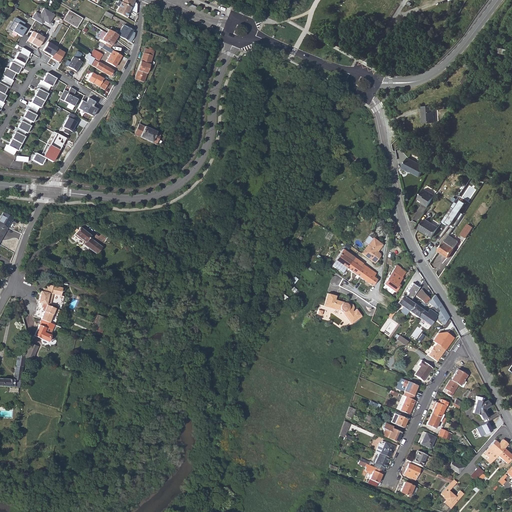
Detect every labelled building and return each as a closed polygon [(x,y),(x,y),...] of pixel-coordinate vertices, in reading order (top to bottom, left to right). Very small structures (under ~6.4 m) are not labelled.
[(134,1),(131,0),(122,0),(121,2),(120,2),(115,12),(125,17),(128,11),(130,12),(134,14),(136,15),(137,5),(134,1)] [(82,19),(68,10),(63,20),(76,28),(82,19)] [(8,30),(20,38),(25,30),(21,28),(24,24),(15,19),(8,30)] [(122,25),(117,35),(123,39),(129,44),(133,38),(129,36),(132,31),(122,25)] [(113,33),(108,30),(104,36),(103,39),(102,38),(101,39),(99,38),(98,39),(102,41),(106,43),(104,45),(109,48),(117,35),(113,33)] [(29,44),(37,49),(43,39),(35,35),(29,44)] [(50,59),(57,64),(63,54),(55,50),(56,49),(47,43),(41,52),(50,58),(50,59)] [(112,51),(112,50),(109,48),(104,45),(102,48),(110,53),(105,61),(115,67),(121,57),(112,51)] [(24,51),(21,49),(19,53),(18,52),(14,60),(17,61),(23,64),(27,58),(27,57),(22,55),(24,51)] [(102,54),(95,51),(91,57),(94,59),(98,61),(102,54)] [(72,58),(66,68),(76,73),(81,64),(77,61),(80,55),(76,52),(72,58)] [(88,68),(90,65),(93,60),(94,59),(91,57),(89,56),(90,55),(90,54),(87,52),(83,61),(86,63),(84,65),(88,68)] [(143,53),(134,79),(143,82),(152,56),(150,55),(143,53)] [(17,61),(14,60),(12,63),(11,62),(7,69),(15,74),(17,75),(20,68),(15,65),(17,61)] [(90,65),(109,77),(112,72),(93,60),(90,65)] [(11,81),(15,74),(7,69),(5,68),(1,75),(2,76),(0,80),(4,82),(6,78),(11,81)] [(56,78),(46,73),(41,81),(41,82),(46,84),(44,88),(48,90),(50,86),(51,87),(56,78)] [(86,81),(103,91),(108,84),(91,74),(86,81)] [(44,88),(42,92),(37,89),(34,96),(43,101),(47,94),(46,94),(48,90),(44,88)] [(60,99),(74,107),(78,100),(74,97),(72,97),(74,94),(75,94),(77,91),(71,88),(69,92),(65,90),(60,99)] [(43,101),(34,96),(30,103),(35,106),(33,109),(36,111),(38,108),(40,108),(43,101)] [(93,106),(95,101),(88,97),(86,102),(81,100),(77,108),(93,116),(97,108),(93,106)] [(422,107),(424,124),(435,123),(433,106),(422,107)] [(36,111),(33,109),(31,113),(26,110),(26,111),(22,118),(27,120),(31,122),(32,123),(36,116),(34,115),(36,111)] [(71,114),(63,128),(66,129),(64,133),(69,135),(70,135),(72,132),(73,133),(75,129),(74,129),(77,122),(76,122),(78,118),(71,114)] [(29,126),(31,122),(27,120),(25,124),(20,121),(16,128),(21,131),(25,133),(26,133),(30,126),(29,126)] [(160,134),(138,124),(135,131),(133,134),(155,144),(160,134)] [(14,132),(11,139),(21,144),(24,137),(23,136),(25,133),(21,131),(20,134),(15,132),(14,132)] [(21,144),(11,139),(7,146),(12,149),(10,153),(13,155),(16,150),(17,151),(21,144)] [(7,146),(5,145),(3,149),(10,153),(12,149),(7,146)] [(45,158),(35,153),(32,160),(41,165),(45,158)] [(407,170),(419,176),(425,166),(409,157),(402,168),(407,171),(407,170)] [(468,185),(461,195),(468,199),(475,189),(468,185)] [(424,205),(427,207),(434,196),(424,189),(417,199),(421,202),(424,204),(424,205)] [(460,205),(455,202),(453,206),(448,212),(441,223),(446,226),(449,223),(454,226),(463,214),(457,210),(460,205)] [(419,229),(432,237),(438,228),(429,222),(425,219),(419,229)] [(463,232),(469,236),(476,225),(470,221),(463,232)] [(92,238),(79,226),(73,234),(83,242),(83,243),(97,254),(101,247),(91,239),(92,238)] [(459,237),(451,232),(448,236),(458,242),(460,239),(459,237)] [(458,242),(448,236),(438,251),(448,257),(454,249),(454,248),(458,242)] [(381,244),(373,238),(367,245),(368,246),(361,253),(374,263),(380,256),(380,253),(376,251),(381,244)] [(363,263),(357,259),(342,250),(335,260),(372,285),(376,278),(373,276),(375,273),(362,264),(363,263)] [(383,283),(385,284),(394,291),(395,291),(400,285),(398,283),(402,278),(401,277),(405,272),(400,268),(400,267),(396,265),(383,283)] [(41,291),(38,302),(42,304),(43,303),(44,303),(45,303),(45,302),(46,303),(49,304),(49,302),(45,301),(47,296),(50,297),(52,291),(59,292),(61,285),(47,283),(46,288),(46,291),(43,291),(41,290),(41,291)] [(404,307),(408,310),(413,303),(409,301),(418,288),(412,283),(406,292),(408,293),(405,298),(402,296),(398,302),(404,307)] [(383,287),(392,294),(394,291),(385,284),(383,287)] [(427,310),(424,308),(423,310),(418,317),(429,324),(430,325),(436,315),(443,324),(449,317),(430,288),(424,293),(419,298),(422,301),(425,305),(428,303),(435,309),(433,311),(428,309),(427,310)] [(416,295),(419,298),(424,293),(422,289),(418,292),(416,295)] [(325,305),(328,293),(327,293),(323,306),(339,310),(342,312),(351,324),(361,316),(361,315),(351,322),(343,311),(340,309),(325,305)] [(335,296),(328,293),(325,305),(340,309),(343,311),(351,322),(361,315),(356,309),(353,311),(352,310),(352,309),(353,309),(353,308),(353,307),(353,306),(352,305),(352,304),(351,304),(350,303),(349,303),(348,304),(347,305),(344,303),(345,302),(334,299),(335,296)] [(44,311),(48,313),(52,315),(54,311),(59,313),(60,311),(60,310),(49,306),(50,304),(49,304),(46,303),(45,302),(45,303),(44,303),(43,303),(42,304),(41,307),(43,307),(42,310),(44,311)] [(423,310),(413,303),(408,310),(418,317),(423,310)] [(408,310),(403,306),(400,310),(406,314),(408,310)] [(49,323),(52,315),(48,313),(44,311),(41,319),(48,322),(49,323)] [(97,325),(101,327),(105,317),(100,315),(97,325)] [(47,326),(48,322),(41,319),(34,335),(47,341),(53,328),(47,326)] [(91,329),(101,333),(103,328),(101,327),(97,325),(93,324),(91,329)] [(405,346),(408,342),(399,335),(396,339),(405,346)] [(24,357),(32,360),(32,359),(38,347),(30,343),(24,357)] [(32,359),(43,363),(49,349),(39,344),(38,347),(32,359)] [(444,350),(436,344),(433,347),(432,347),(429,351),(430,351),(427,355),(436,361),(438,358),(438,357),(441,353),(442,353),(444,350)] [(0,385),(19,387),(24,357),(22,356),(17,354),(13,379),(0,377),(0,385)] [(431,368),(421,360),(417,365),(419,366),(414,375),(422,381),(431,368)] [(457,369),(450,380),(457,384),(462,387),(465,381),(463,380),(466,375),(457,369)] [(450,396),(457,384),(450,380),(449,379),(442,391),(446,393),(450,396)] [(405,393),(404,396),(405,397),(413,400),(417,392),(416,392),(417,390),(418,386),(405,380),(403,386),(405,387),(405,388),(405,390),(404,391),(404,392),(405,393)] [(475,393),(475,388),(470,391),(465,397),(476,400),(472,412),(479,415),(482,419),(488,416),(484,411),(485,408),(489,406),(486,400),(483,402),(482,401),(483,398),(475,396),(475,393)] [(408,414),(414,401),(413,400),(405,397),(399,410),(408,414)] [(447,402),(440,399),(438,403),(435,402),(430,413),(441,418),(443,414),(441,413),(444,406),(445,406),(447,402)] [(350,418),(354,409),(348,407),(345,416),(350,418)] [(390,422),(403,427),(406,419),(394,413),(390,422)] [(439,422),(441,418),(430,413),(425,424),(434,428),(438,421),(439,422)] [(344,437),(350,423),(344,421),(339,435),(344,437)] [(387,437),(396,441),(400,432),(391,428),(392,426),(384,422),(381,427),(382,428),(383,430),(381,434),(387,437)] [(486,422),(475,428),(479,437),(491,431),(486,422)] [(440,429),(437,435),(444,439),(447,432),(440,429)] [(434,437),(424,432),(422,438),(419,437),(417,442),(420,443),(419,444),(429,448),(431,443),(433,444),(435,440),(434,439),(434,437)] [(504,448),(508,444),(502,439),(500,442),(501,443),(500,444),(499,443),(495,439),(488,447),(489,447),(484,452),(489,457),(493,460),(498,455),(504,448)] [(381,441),(376,452),(379,453),(388,457),(394,446),(381,441)] [(511,456),(511,455),(504,448),(498,455),(506,463),(511,456)] [(417,451),(412,462),(421,466),(426,455),(417,451)] [(370,461),(369,465),(382,471),(384,468),(388,457),(379,453),(374,463),(370,461)] [(372,470),(368,479),(377,483),(382,471),(369,465),(359,460),(358,464),(372,470)] [(448,467),(459,472),(464,467),(450,461),(448,467)] [(403,474),(414,479),(419,468),(408,463),(403,474)] [(446,481),(449,483),(451,480),(450,480),(444,477),(437,474),(436,477),(446,481)] [(506,475),(504,474),(497,481),(500,483),(506,475)] [(449,483),(447,485),(450,488),(457,481),(453,478),(451,480),(449,483)] [(408,495),(409,495),(413,486),(403,482),(399,491),(408,495)] [(447,485),(440,493),(447,498),(444,502),(451,508),(464,493),(460,490),(455,496),(454,496),(448,490),(450,488),(447,485)]
